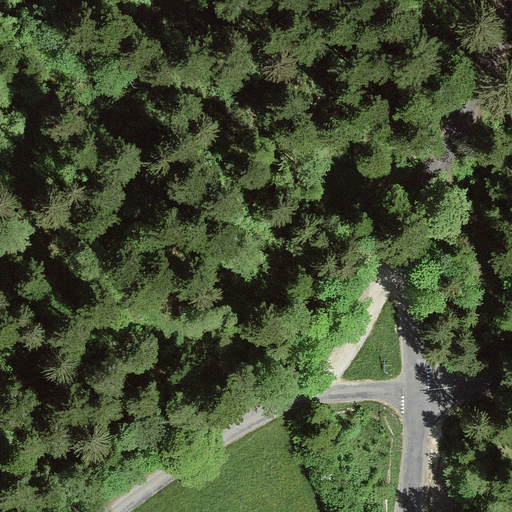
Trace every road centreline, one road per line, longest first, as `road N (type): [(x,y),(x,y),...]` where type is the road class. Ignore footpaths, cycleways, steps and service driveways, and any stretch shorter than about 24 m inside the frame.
road 1 (unclassified): [(511,16),(397,257)]
road 2 (unclassified): [(117,511),(249,421),(301,399)]
road 3 (unclassified): [(397,257),(344,352),(301,399)]
road 4 (unclassified): [(397,257),(417,388)]
road 5 (unclassified): [(417,388),(406,511)]
